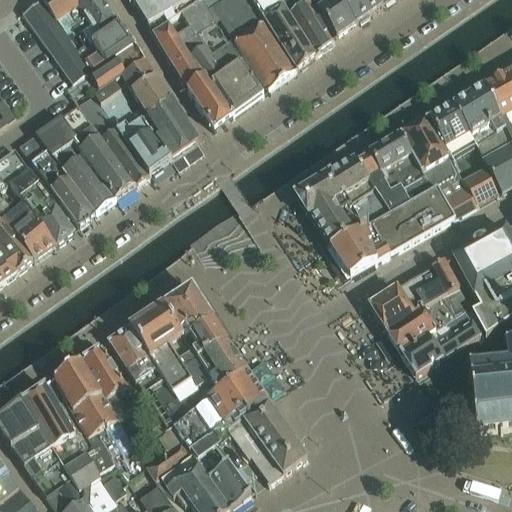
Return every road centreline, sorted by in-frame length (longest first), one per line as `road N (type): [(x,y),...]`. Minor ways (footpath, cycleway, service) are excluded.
road 1 (residential): [(0,313),(445,0)]
road 2 (residential): [(272,511),(391,431),(432,475),(511,500)]
road 3 (residential): [(511,212),(359,295)]
